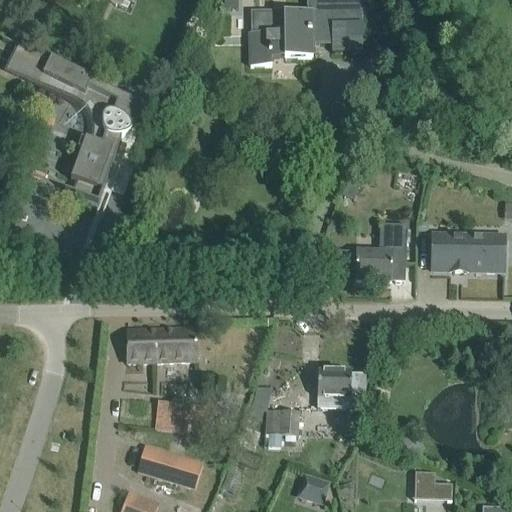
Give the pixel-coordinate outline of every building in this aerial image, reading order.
[(251,38),(250,39),(250,50),(250,70),(271,69),(271,56),(285,56),(285,61),(311,61),(311,45),(331,44),(332,55),(363,54),(362,20),(366,20),(365,10),(360,10),(359,0),(331,0),(332,5),(310,5),(310,18),(309,18),(287,18),(286,14),(251,14),(251,38)] [(129,140),(129,139),(130,138),(131,136),(131,134),(131,133),(130,131),(130,130),(128,127),(127,126),(135,105),(27,53),(17,74),(73,101),(77,103),(79,105),(81,106),(82,107),(84,110),(86,112),(88,115),(91,120),(92,123),(93,126),(93,128),(93,132),(93,134),(93,138),(93,140),(92,143),(91,145),(85,142),(70,183),(80,187),(76,199),(98,207),(121,143),(123,142),(125,142),(128,141),(129,140)] [(307,109),(296,128),(305,134),(317,115),(307,109)] [(317,115),(305,134),(315,141),(327,121),(325,120),(317,115)] [(327,121),(315,141),(325,147),(337,128),(327,121)] [(351,177),(346,192),(357,196),(362,181),(351,177)] [(418,234),(428,234),(428,225),(418,225),(418,234)] [(336,254),(335,274),(355,275),(355,284),(391,285),(391,267),(405,267),(406,228),(392,228),(391,256),(336,254)] [(432,240),(432,274),(503,275),(504,241),(432,240)] [(197,331),(127,333),(128,353),(128,367),(198,364),(197,331)] [(317,395),(317,410),(347,411),(346,437),(364,437),(365,408),(366,377),(351,377),(351,376),(318,375),(317,395)] [(511,403),(501,417),(511,426),(511,403)] [(158,405),(155,432),(211,438),(214,413),(190,410),(190,409),(158,405)] [(277,412),(277,433),(295,433),(295,412),(277,412)] [(280,453),(281,440),(268,439),(267,452),(280,453)] [(145,449),(137,475),(195,492),(203,467),(145,449)] [(415,476),(414,488),(416,488),(434,489),(435,477),(415,476)] [(305,481),(299,500),(321,507),(328,488),(305,481)]
